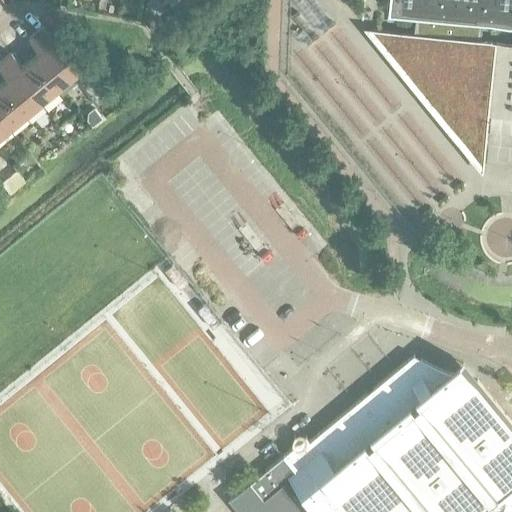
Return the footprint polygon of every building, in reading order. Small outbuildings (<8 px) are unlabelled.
[(511,0),(388,0),(388,4),(417,7),(414,32),(374,28),(374,29),(375,29),(483,161),(483,162),(484,162),(488,119),(511,121),(511,0)] [(43,26),(35,32),(72,76),(89,62),(63,31),(53,39),(43,26)] [(39,50),(31,58),(56,89),(72,76),(35,32),(28,37),(39,50)] [(11,52),(4,58),(41,102),(56,89),(31,58),(22,65),(11,52)] [(0,67),(8,77),(0,82),(0,84),(25,115),(41,102),(4,58),(0,60),(0,67)] [(0,116),(9,128),(25,115),(0,84),(0,116)] [(0,135),(9,128),(0,116),(0,135)] [(478,511),(511,487),(511,424),(465,365),(450,376),(421,357),(283,454),(289,461),(297,455),(297,454),(298,454),(299,453),(300,453),(301,453),(302,453),(303,453),(304,453),(305,454),(306,454),(306,455),(307,455),(307,456),(308,456),(308,457),(309,457),(309,458),(309,459),(309,460),(309,461),(309,462),(309,463),(309,464),(309,465),(308,465),(308,466),(307,467),(313,474),(315,472),(326,485),(332,492),(335,489),(353,511),(478,511)] [(297,454),(297,455),(289,461),(283,454),(229,499),(239,511),(353,511),(335,489),(332,492),(326,485),(315,472),(313,474),(307,467),(308,466),(308,465),(309,465),(309,464),(309,463),(309,462),(309,461),(309,460),(309,459),(309,458),(309,457),(308,457),(308,456),(307,456),(307,455),(306,455),(306,454),(305,454),(304,453),(303,453),(302,453),(301,453),(300,453),(299,453),(298,454),(297,454)]
